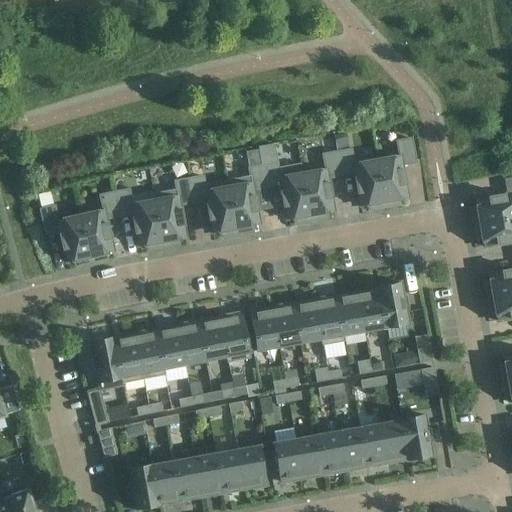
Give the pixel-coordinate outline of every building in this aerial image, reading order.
[(376,161),(385,208),(400,205),(399,199),(407,198),(401,165),(415,163),(411,139),(397,142),(399,157),(376,161)] [(311,221),(302,174),(279,178),(273,144),(259,146),(263,166),(267,190),(280,187),(281,192),(283,207),(284,207),(286,220),(294,218),(295,224),(311,221)] [(337,153),(341,176),(354,174),(355,178),(357,193),(358,193),(360,206),(368,205),(369,211),(385,208),(376,161),(353,165),(350,150),(337,153)] [(302,174),(311,221),(326,219),(325,213),(333,211),(331,198),(329,183),(328,183),(327,179),(341,176),(337,153),(323,155),(325,170),(302,174)] [(227,180),(237,235),(252,232),(251,226),(259,225),(257,212),(257,211),(255,197),(254,197),(253,192),(267,190),(263,166),(247,169),(248,177),(227,180)] [(188,179),(193,203),(206,201),(207,205),(209,220),(210,220),(212,233),(220,232),(221,238),(237,235),(227,180),(204,185),(202,177),(188,179)] [(153,194),(163,248),(178,245),(177,239),(185,238),(183,225),(180,210),(179,206),(193,203),(188,179),(175,182),(176,190),(153,194)] [(474,225),(511,218),(511,179),(505,181),(508,195),(503,195),(488,198),(475,200),(477,209),(471,210),(474,225)] [(114,193),(119,217),(132,214),(133,218),(133,219),(135,233),(136,233),(138,247),(146,245),(147,251),(163,248),(153,194),(152,194),(154,201),(131,205),(128,190),(114,193)] [(80,216),(91,263),(106,259),(105,254),(113,252),(110,239),(107,224),(106,224),(105,220),(119,217),(114,193),(101,196),(104,211),(80,216)] [(91,263),(80,216),(57,221),(54,207),(40,210),(45,233),(59,230),(66,262),(74,261),(76,266),(91,263)] [(511,218),(474,225),(476,241),(482,239),(484,248),(497,245),(497,246),(511,243),(511,242),(511,218)] [(487,299),(511,294),(511,269),(502,272),(489,274),(490,283),(484,284),(487,299)] [(378,288),(385,329),(407,324),(405,310),(408,310),(406,297),(403,298),(400,284),(378,288)] [(357,293),(364,331),(384,328),(384,329),(385,329),(378,288),(377,288),(377,289),(357,293)] [(336,296),(344,342),(345,342),(343,335),(364,331),(357,293),(336,296)] [(511,294),(487,299),(490,315),(496,313),(497,322),(510,319),(511,319),(511,294)] [(454,295),(439,295),(439,317),(455,317),(454,295)] [(344,342),(336,296),(314,300),(323,346),(324,355),(345,351),(344,342)] [(293,304),(300,343),(320,339),(321,346),(323,346),(314,300),(293,304)] [(272,308),(279,347),(300,343),(293,304),(272,308)] [(279,347),(272,308),(249,312),(256,351),(279,347)] [(219,318),(227,363),(249,359),(241,314),(219,318)] [(227,363),(219,318),(198,322),(205,360),(225,357),(226,364),(227,363)] [(205,360),(198,322),(176,326),(183,364),(205,360)] [(183,364),(176,326),(155,330),(163,376),(165,375),(163,368),(183,364)] [(163,376),(155,330),(134,334),(142,380),(163,376)] [(142,380),(134,334),(114,338),(114,336),(113,337),(121,385),(122,385),(122,383),(142,380)] [(415,339),(419,364),(432,362),(428,336),(415,339)] [(121,385),(113,337),(90,341),(93,356),(90,357),(92,369),(95,369),(99,389),(121,385)] [(502,381),(511,379),(511,355),(504,357),(505,365),(499,366),(502,381)] [(371,373),(370,365),(369,360),(357,362),(359,375),(371,373)] [(370,365),(371,373),(384,371),(382,362),(370,365)] [(329,381),(327,372),(326,368),(314,370),(316,383),(329,381)] [(425,396),(438,394),(433,368),(420,370),(425,396)] [(327,372),(329,381),(341,379),(340,370),(327,372)] [(396,386),(417,382),(415,371),(394,375),(396,386)] [(372,379),(374,387),(386,385),(385,377),(372,379)] [(285,380),(286,389),(299,386),(297,378),(285,380)] [(374,387),(372,379),(360,381),(362,390),(374,387)] [(511,379),(502,381),(505,397),(511,396),(511,403),(511,379)] [(286,389),(285,380),(272,382),(274,391),(286,389)] [(330,387),(331,395),(344,393),(342,384),(330,387)] [(232,389),(234,398),(247,395),(245,386),(232,389)] [(331,395),(330,387),(317,389),(319,397),(331,395)] [(234,398),(232,389),(221,391),(222,400),(234,398)] [(287,394),(289,403),(301,401),(300,392),(287,394)] [(289,403),(287,394),(275,397),(276,405),(289,403)] [(190,398),(191,406),(205,403),(203,395),(190,398)] [(108,423),(101,398),(89,401),(96,426),(108,423)] [(191,406),(190,398),(178,400),(180,408),(191,406)] [(243,411),(241,402),(228,405),(230,413),(243,411)] [(147,406),(149,415),(162,412),(161,403),(147,406)] [(149,415),(147,406),(136,408),(138,417),(149,415)] [(207,409),(209,417),(221,415),(219,406),(207,409)] [(209,417),(207,409),(195,411),(196,420),(209,417)] [(165,417),(166,426),(179,423),(177,415),(165,417)] [(402,420),(409,461),(431,457),(429,442),(432,442),(430,429),(427,430),(424,416),(402,420)] [(166,426),(165,417),(152,420),(154,428),(166,426)] [(408,461),(409,461),(402,420),(401,420),(401,421),(381,425),(388,463),(408,460),(408,461)] [(388,463),(381,425),(359,429),(366,467),(388,463)] [(110,429),(97,432),(104,457),(117,454),(110,429)] [(366,467),(359,429),(338,433),(345,471),(366,467)] [(14,437),(17,448),(29,445),(26,433),(14,437)] [(345,471),(338,433),(317,436),(324,475),(345,471)] [(324,475),(317,436),(296,440),(303,479),(324,475)] [(303,479),(296,440),(273,444),(280,483),(303,479)] [(237,451),(244,490),(266,486),(259,447),(237,451)] [(31,451),(19,454),(22,466),(34,463),(31,451)] [(215,455),(222,493),(244,490),(237,451),(215,455)] [(194,459),(201,497),(222,493),(215,455),(194,459)] [(173,462),(180,501),(201,497),(194,459),(173,462)] [(180,501),(173,462),(153,466),(152,465),(151,465),(159,506),(160,506),(160,505),(180,501)] [(159,506),(151,465),(129,469),(132,483),(129,484),(131,496),(134,496),(136,510),(159,506)] [(6,498),(10,511),(35,511),(33,506),(33,507),(27,491),(6,498)] [(10,511),(6,498),(5,498),(6,502),(0,504),(0,511),(10,511)]
